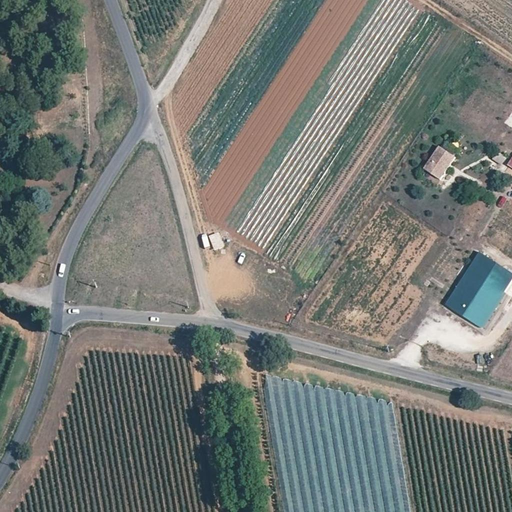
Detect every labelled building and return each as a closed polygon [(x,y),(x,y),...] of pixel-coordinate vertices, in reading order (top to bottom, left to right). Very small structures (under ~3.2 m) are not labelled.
[(440,146),(425,170),(439,178),(454,154),(440,146)] [(502,164),(506,157),(498,153),(494,159),(502,164)] [(475,199),(457,225),(474,237),(492,210),(475,199)] [(511,203),(484,244),(501,255),(511,238),(511,203)] [(511,275),(481,255),(446,307),(479,329),(511,280),(511,275)]
